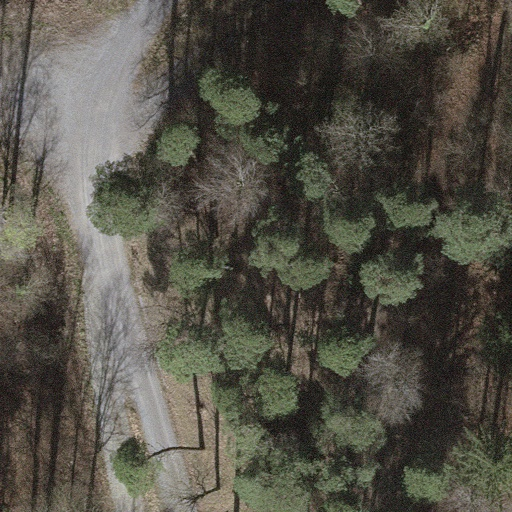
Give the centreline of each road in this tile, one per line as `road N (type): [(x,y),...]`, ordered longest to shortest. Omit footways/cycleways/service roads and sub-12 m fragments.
road 1 (track): [(182,511),(109,253),(96,162),(112,87),(165,0)]
road 2 (track): [(131,511),(107,356),(109,253)]
road 3 (track): [(256,0),(176,84),(97,142)]
